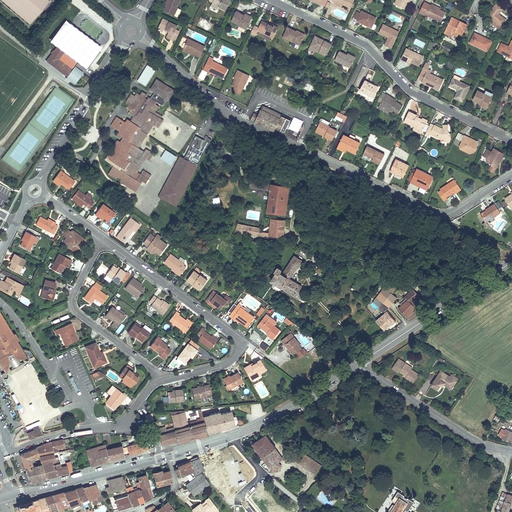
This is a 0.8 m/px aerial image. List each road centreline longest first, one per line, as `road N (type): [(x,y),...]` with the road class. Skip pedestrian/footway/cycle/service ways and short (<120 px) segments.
road 1 (residential): [(511,173),(453,211),(435,213),(242,121),(162,56)]
road 2 (residential): [(273,0),(364,42),(414,95),(511,140)]
road 3 (residential): [(161,379),(222,365),(236,354),(236,342),(106,239)]
road 4 (unknown): [(435,313),(386,270),(315,249),(293,202)]
road 5 (residential): [(161,379),(73,305),(106,239)]
road 6 (primary): [(511,263),(358,363)]
road 7 (tertiary): [(358,363),(478,442),(511,451)]
road 8 (residential): [(114,57),(34,190)]
road 9 (primary): [(158,458),(12,494)]
road 10 (primary): [(358,363),(235,435)]
road 11 (residential): [(0,453),(74,430),(121,429)]
